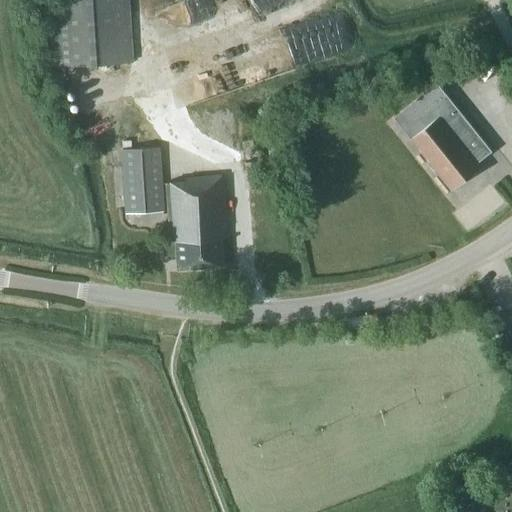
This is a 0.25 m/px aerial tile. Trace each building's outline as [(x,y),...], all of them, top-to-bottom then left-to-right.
[(45,0),(49,65),(129,60),(125,0),(45,0)] [(393,118),(410,140),(425,127),(418,119),(446,96),(436,83),(393,118)] [(492,152),(446,96),(418,119),(425,127),(410,140),(452,191),(482,167),(478,163),(492,152)] [(125,213),(161,211),(157,147),(120,149),(125,213)] [(225,238),(221,176),(183,179),(183,182),(164,183),(168,241),(161,241),(162,255),(174,255),(175,268),(221,265),(219,238),(225,238)]
